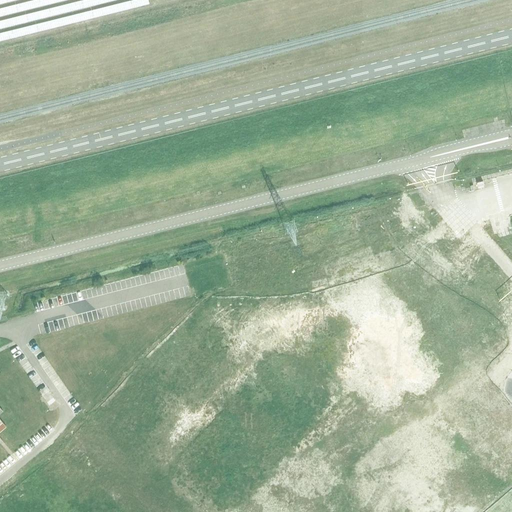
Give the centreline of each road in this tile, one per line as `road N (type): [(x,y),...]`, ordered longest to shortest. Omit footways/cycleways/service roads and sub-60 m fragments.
road 1 (unclassified): [(511,34),(0,163)]
road 2 (unclassified): [(0,265),(511,136)]
road 3 (unknown): [(511,381),(393,261)]
